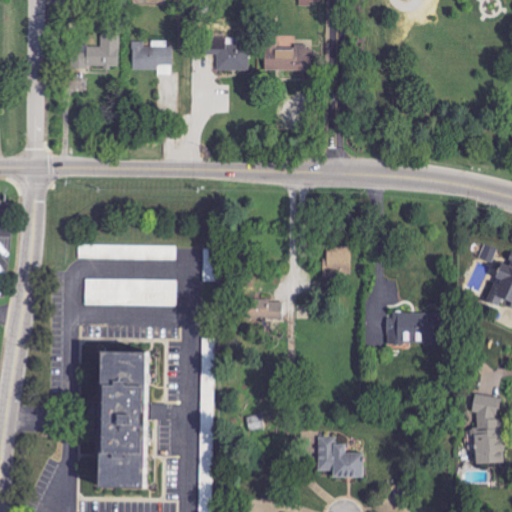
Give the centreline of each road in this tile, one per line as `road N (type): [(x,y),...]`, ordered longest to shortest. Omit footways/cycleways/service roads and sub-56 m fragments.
road 1 (residential): [(34,168),(31,260),(0,467)]
road 2 (tertiary): [(34,168),(335,173)]
road 3 (tertiary): [(335,173),(511,198)]
road 4 (residential): [(338,0),(335,173)]
road 5 (tertiary): [(35,0),(34,168)]
